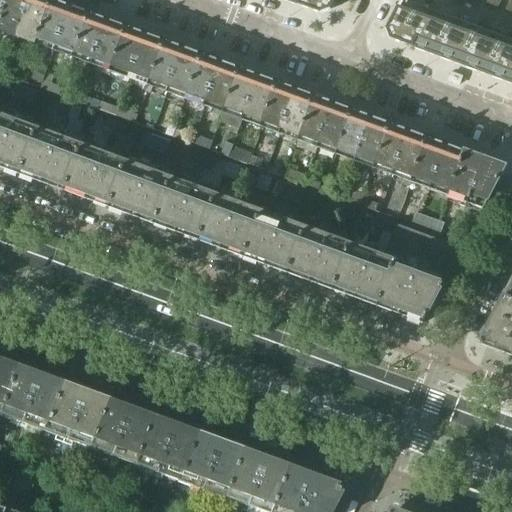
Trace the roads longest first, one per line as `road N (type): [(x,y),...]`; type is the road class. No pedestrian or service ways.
road 1 (primary): [(511,431),(0,243)]
road 2 (primary): [(0,290),(511,477)]
road 3 (residential): [(442,358),(0,197)]
road 4 (residential): [(0,333),(378,473)]
road 5 (residential): [(511,123),(347,57)]
road 6 (residential): [(347,57),(194,0)]
road 7 (residential): [(442,358),(511,227)]
